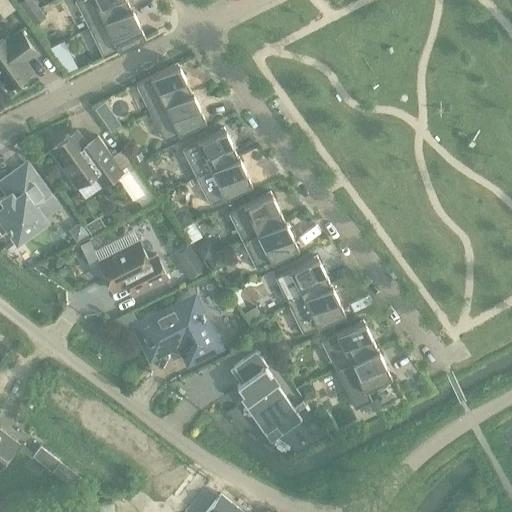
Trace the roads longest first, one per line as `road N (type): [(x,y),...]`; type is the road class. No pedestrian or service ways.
road 1 (residential): [(448,359),(192,34)]
road 2 (unclassified): [(0,306),(238,487),(304,511)]
road 3 (residential): [(0,130),(192,34)]
road 4 (unclassified): [(376,511),(404,469),(511,396)]
